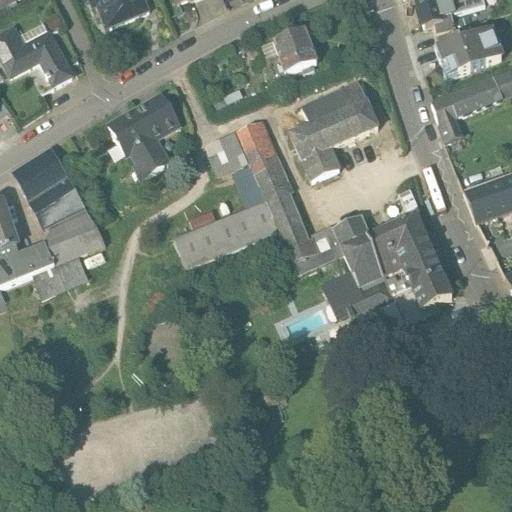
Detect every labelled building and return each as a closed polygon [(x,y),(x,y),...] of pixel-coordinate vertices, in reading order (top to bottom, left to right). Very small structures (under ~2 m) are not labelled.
[(0,0),(0,13),(24,0),(0,0)] [(107,33),(153,14),(147,0),(88,0),(94,12),(97,10),(107,33)] [(174,0),(178,9),(202,0),(174,0)] [(419,0),(413,2),(421,30),(431,27),(436,39),(455,31),(452,18),(484,10),(480,0),(419,0)] [(58,18),(46,25),(52,35),(64,28),(58,18)] [(44,27),(21,40),(25,47),(48,36),(44,27)] [(55,92),(76,80),(51,34),(48,36),(25,47),(21,40),(15,29),(0,37),(0,61),(11,84),(28,74),(41,67),(55,92)] [(433,53),(443,82),(500,61),(490,32),(433,53)] [(302,37),(272,48),(277,61),(267,65),(274,84),(314,70),(302,37)] [(511,80),(429,110),(442,146),(457,141),(452,127),(511,105),(511,80)] [(307,130),(364,105),(356,87),(299,112),(307,130)] [(156,144),(180,131),(159,95),(103,127),(122,162),(125,160),(138,183),(168,167),(156,144)] [(209,103),(208,104),(213,115),(225,110),(220,98),(209,103)] [(289,139),(309,183),(338,170),(330,152),(376,132),(364,105),(307,130),(289,139)] [(511,108),(502,112),(506,123),(511,120),(511,108)] [(289,270),(337,251),(330,234),(329,230),(305,240),(289,197),(292,195),(260,125),(235,136),(249,168),(232,176),(245,214),(170,245),(182,276),(277,237),(289,270)] [(463,143),(445,150),(461,196),(501,182),(488,150),(469,158),(463,143)] [(108,251),(53,151),(13,176),(47,248),(58,273),(81,263),(108,251)] [(511,177),(501,182),(461,196),(474,230),(511,216),(511,177)] [(405,239),(414,219),(419,216),(408,194),(397,199),(407,221),(369,238),(359,220),(330,234),(337,251),(349,280),(411,253),(405,239)] [(0,256),(22,249),(7,201),(0,204),(0,256)] [(444,291),(414,219),(405,239),(411,253),(349,280),(322,294),(325,304),(289,321),(301,346),(391,304),(407,297),(417,318),(450,303),(444,291)] [(34,281),(58,273),(47,248),(30,254),(27,248),(22,249),(0,256),(0,273),(4,291),(34,281)] [(511,261),(496,266),(511,298),(511,261)] [(91,286),(81,263),(58,273),(34,281),(40,309),(91,286)] [(4,291),(0,273),(0,314),(9,312),(4,291)] [(462,322),(410,344),(421,370),(473,348),(462,322)]
